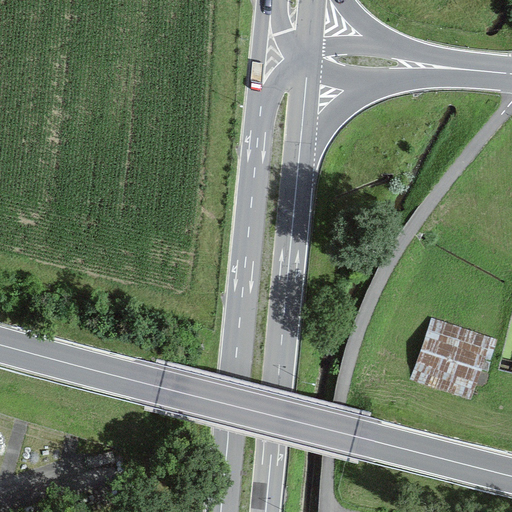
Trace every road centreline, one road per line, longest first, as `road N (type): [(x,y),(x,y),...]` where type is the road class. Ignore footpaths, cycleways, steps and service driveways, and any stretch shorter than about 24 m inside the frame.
road 1 (secondary): [(511,475),(0,344)]
road 2 (secondary): [(263,93),(224,511)]
road 3 (secondary): [(264,511),(296,166)]
road 4 (secondary): [(296,166),(334,113),(388,80)]
